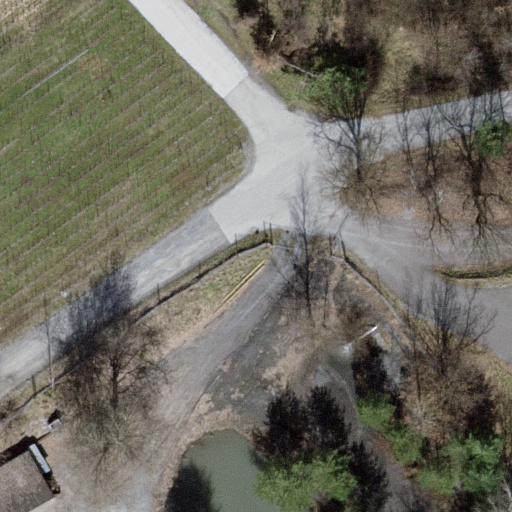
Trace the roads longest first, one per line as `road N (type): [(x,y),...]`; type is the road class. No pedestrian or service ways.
road 1 (track): [(289,171),(371,253),(442,297),(511,289)]
road 2 (track): [(127,0),(289,171)]
